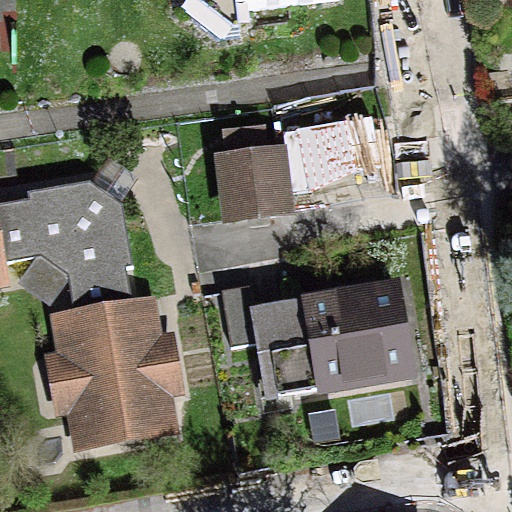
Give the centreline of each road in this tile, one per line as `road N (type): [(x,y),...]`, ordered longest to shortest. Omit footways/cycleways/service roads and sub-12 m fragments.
road 1 (residential): [(505,473),(444,0)]
road 2 (residential): [(264,511),(505,473)]
